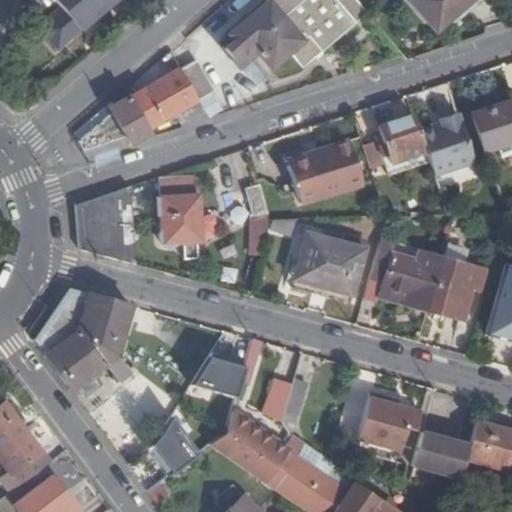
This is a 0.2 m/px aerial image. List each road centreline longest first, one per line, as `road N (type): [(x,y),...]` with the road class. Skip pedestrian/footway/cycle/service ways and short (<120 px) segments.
road 1 (residential): [(28,198),(511,39)]
road 2 (residential): [(511,392),(31,259)]
road 3 (tertiary): [(5,154),(188,0)]
road 4 (residential): [(136,511),(0,331)]
